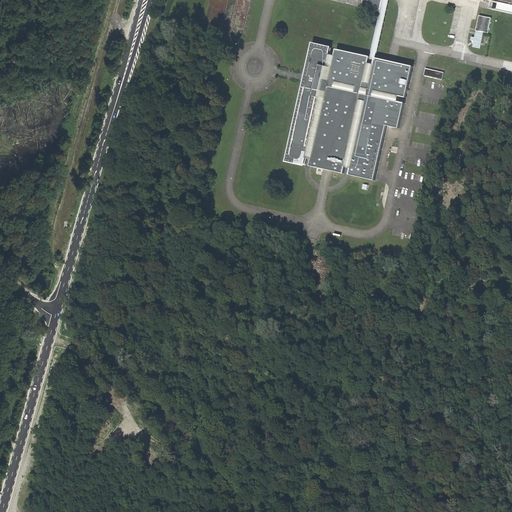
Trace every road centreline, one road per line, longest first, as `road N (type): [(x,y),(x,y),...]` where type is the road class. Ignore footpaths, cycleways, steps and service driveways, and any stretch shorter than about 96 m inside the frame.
road 1 (secondary): [(147,0),(54,319)]
road 2 (secondary): [(54,319),(2,511)]
